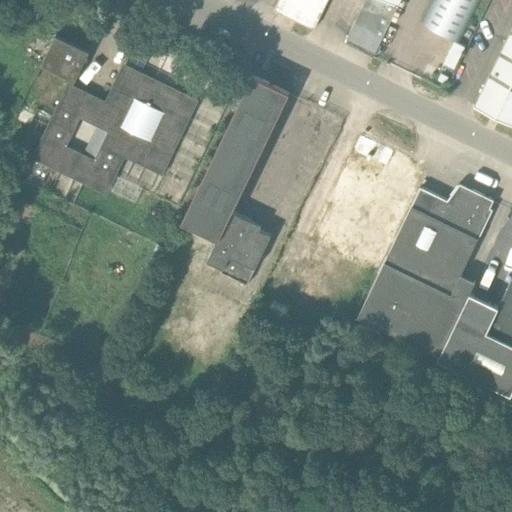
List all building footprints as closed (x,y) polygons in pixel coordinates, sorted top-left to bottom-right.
[(327,0),(278,0),(274,10),(314,29),(327,0)] [(365,0),(346,39),(375,53),(400,0),(365,0)] [(448,36),(460,42),(480,0),(433,0),(422,23),(448,36)] [(511,26),(473,107),(511,125),(511,26)] [(55,36),(41,65),(75,82),(89,52),(55,36)] [(448,36),(442,46),(446,49),(442,58),(437,56),(433,66),(451,74),(466,44),(460,42),(448,36)] [(158,173),(193,102),(125,69),(107,107),(70,89),(36,160),(107,195),(125,157),(158,173)] [(437,81),(445,84),(448,78),(441,74),(437,81)] [(252,75),(182,222),(217,239),(206,261),(223,269),(222,272),(247,284),(270,235),(250,225),(252,221),(232,211),(289,93),(252,75)] [(471,285),(458,279),(492,210),(489,208),(493,201),(458,183),(450,200),(421,186),(358,315),(439,356),(468,295),(471,285)] [(511,277),(497,309),(486,332),(511,345),(511,277)] [(511,345),(486,332),(497,309),(468,295),(439,356),(511,393),(511,392),(511,345)]
